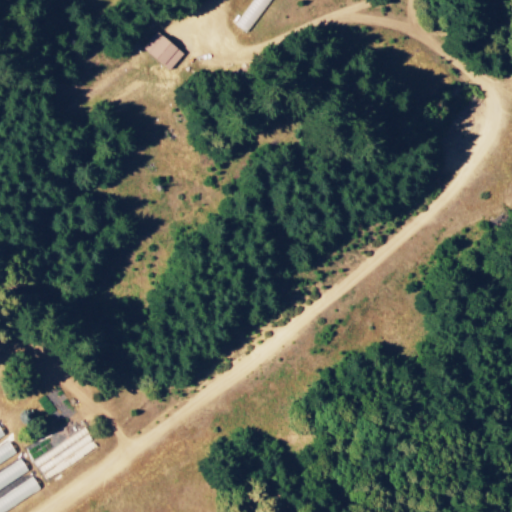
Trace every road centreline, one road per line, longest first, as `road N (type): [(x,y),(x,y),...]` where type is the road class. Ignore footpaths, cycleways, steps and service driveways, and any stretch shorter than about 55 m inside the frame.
road 1 (track): [(0,224),(46,239),(106,291),(128,405)]
road 2 (track): [(0,139),(26,107),(39,69),(43,0)]
